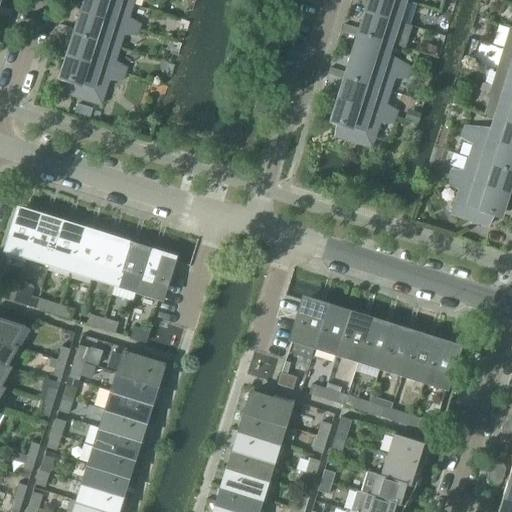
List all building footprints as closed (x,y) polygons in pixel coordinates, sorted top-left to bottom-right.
[(83,0),(79,13),(138,31),(139,25),(128,19),(132,5),(115,0),(83,0)] [(367,0),(364,12),(410,27),(412,21),(400,15),(405,1),(401,0),(367,0)] [(363,25),(361,30),(360,34),(391,44),(403,48),(410,27),(364,12),(360,24),(363,25)] [(76,25),(74,30),(76,31),(75,35),(118,49),(123,35),(136,36),(138,31),(79,13),(76,25)] [(503,44),(502,49),(511,52),(511,28),(509,28),(504,44),(503,44)] [(70,44),(65,57),(111,71),(111,72),(123,76),(126,69),(114,63),(118,49),(75,35),(76,31),(74,30),(71,38),(70,44)] [(358,30),(350,55),(408,74),(410,68),(387,56),(391,44),(360,34),(361,30),(358,30)] [(501,55),(496,71),(511,76),(511,52),(502,49),(500,55),(501,55)] [(350,55),(344,73),(347,74),(346,78),(389,92),(393,78),(407,79),(408,74),(350,55)] [(111,71),(65,57),(60,74),(58,79),(65,81),(64,94),(100,106),(108,80),(122,81),(123,76),(111,72),(111,71)] [(479,90),(488,93),(511,100),(511,76),(496,71),(491,87),(481,84),(479,90)] [(344,73),(336,99),(382,113),(382,114),(394,118),(396,112),(385,105),(389,92),(346,78),(347,74),(344,73)] [(484,115),(493,119),(511,124),(511,100),(488,93),(486,98),(489,100),(484,115)] [(382,113),(336,99),(329,122),(336,124),(334,137),(371,149),(379,123),(392,124),(394,118),(382,114),(382,113)] [(253,111),(254,112),(264,115),(268,104),(257,100),(253,111)] [(464,127),(462,133),(511,148),(511,124),(493,119),(490,130),(464,127)] [(472,145),(468,158),(511,172),(510,176),(511,176),(511,148),(462,133),(461,138),(472,145)] [(450,171),(448,177),(461,181),(461,180),(507,195),(511,178),(511,176),(510,176),(511,172),(468,158),(464,172),(450,171)] [(461,181),(448,177),(446,183),(458,190),(450,215),(487,227),(493,215),(500,218),(507,195),(461,180),(461,181)] [(4,252),(27,258),(39,218),(27,214),(17,211),(4,252)] [(27,258),(48,265),(61,225),(48,221),(43,219),(39,218),(27,258)] [(48,265),(70,272),(83,232),(69,228),(65,226),(61,225),(48,265)] [(70,272),(92,279),(105,239),(91,234),(86,233),(83,232),(70,272)] [(92,279),(113,286),(126,245),(113,241),(108,240),(105,239),(92,279)] [(113,286),(135,292),(148,252),(135,248),(131,247),(126,245),(113,286)] [(148,252),(135,292),(158,299),(171,259),(156,255),(152,253),(148,252)] [(0,293),(0,297),(14,302),(17,292),(2,287),(0,293)] [(17,292),(14,302),(28,307),(31,297),(17,292)] [(42,311),(57,316),(60,306),(45,301),(42,311)] [(292,342),(314,349),(327,308),(305,302),(305,301),(292,342)] [(60,306),(57,316),(72,320),(75,310),(60,306)] [(314,349),(336,356),(349,315),(327,308),(314,349)] [(85,325),(100,329),(103,319),(88,315),(85,325)] [(336,356),(358,363),(370,322),(349,315),(336,356)] [(0,342),(13,346),(24,327),(0,318),(0,342)] [(103,319),(100,329),(114,334),(118,324),(103,319)] [(358,363),(379,369),(392,329),(370,322),(358,363)] [(133,329),(130,339),(145,343),(148,333),(133,329)] [(379,369),(401,376),(414,336),(392,329),(379,369)] [(401,376),(423,383),(436,343),(414,336),(401,376)] [(0,365),(6,367),(7,366),(18,347),(13,346),(0,342),(0,365)] [(436,343),(423,383),(445,390),(458,349),(457,350),(436,343)] [(62,345),(57,360),(66,363),(71,348),(62,345)] [(79,346),(74,360),(84,364),(88,349),(79,346)] [(122,353),(116,373),(156,386),(162,366),(122,353)] [(66,363),(57,360),(53,374),(61,377),(66,363)] [(84,364),(74,360),(69,375),(79,378),(84,364)] [(0,387),(0,388),(1,387),(12,368),(7,366),(6,367),(0,365),(0,387)] [(116,373),(110,392),(150,404),(156,386),(116,373)] [(278,385),(292,390),(295,380),(281,375),(278,385)] [(38,400),(44,402),(53,404),(59,384),(44,379),(38,400)] [(67,383),(62,397),(72,400),(77,386),(67,383)] [(322,399),(344,406),(347,396),(340,394),(341,389),(327,384),(325,389),(322,399)] [(308,395),(322,399),(325,389),(311,385),(308,395)] [(110,392),(104,410),(145,423),(150,404),(110,392)] [(250,393),(244,414),(284,426),(291,406),(250,393)] [(72,400),(62,397),(58,411),(68,414),(72,400)] [(366,413),(380,417),(387,420),(391,404),(371,397),(369,403),(366,413)] [(351,408),(366,413),(369,403),(354,398),(351,408)] [(53,404),(44,402),(40,415),(48,418),(53,404)] [(104,410),(98,428),(139,441),(145,423),(104,410)] [(395,422),(409,427),(412,417),(398,412),(395,422)] [(244,414),(238,432),(279,445),(284,426),(244,414)] [(412,417),(409,427),(423,431),(427,421),(412,417)] [(341,418),(334,440),(345,443),(352,421),(341,418)] [(502,426),(501,428),(511,431),(511,418),(508,421),(506,422),(505,423),(503,424),(502,426)] [(55,419),(51,434),(61,437),(65,423),(55,419)] [(321,422),(317,437),(327,440),(331,426),(321,422)] [(98,428),(92,447),(133,459),(139,441),(98,428)] [(511,431),(501,428),(501,430),(501,432),(501,434),(501,436),(502,438),(506,444),(511,441),(511,431)] [(238,432),(232,450),(273,463),(279,445),(238,432)] [(61,437),(51,434),(46,448),(56,451),(61,437)] [(393,435),(387,456),(421,467),(428,446),(393,435)] [(327,440),(317,437),(312,451),(322,454),(327,440)] [(345,443),(334,440),(331,451),(341,454),(345,443)] [(31,443),(27,456),(35,459),(40,445),(31,443)] [(92,447),(87,465),(127,478),(133,459),(92,447)] [(232,450),(227,469),(267,481),(273,463),(232,450)] [(35,459),(27,456),(23,469),(31,472),(35,459)] [(44,456),(39,470),(49,474),(54,459),(44,456)] [(387,456),(380,476),(380,477),(415,488),(421,467),(387,456)] [(310,459),(305,473),(315,477),(320,462),(310,459)] [(489,470),(488,472),(503,477),(505,470),(501,461),(493,465),(491,466),(490,468),(489,470)] [(87,465),(81,483),(121,496),(127,478),(87,465)] [(227,469),(221,487),(261,500),(267,481),(227,469)] [(49,474),(39,470),(35,485),(45,488),(49,474)] [(324,470),(321,481),(332,485),(335,474),(324,470)] [(360,492),(366,494),(370,496),(404,507),(415,488),(380,477),(380,476),(366,472),(360,492)] [(503,477),(488,472),(487,474),(487,476),(487,478),(488,480),(489,481),(492,488),(501,483),(503,477)] [(315,477),(305,473),(301,488),(311,491),(315,477)] [(511,479),(508,478),(501,500),(511,503),(511,479)] [(332,485),(321,481),(318,492),(329,495),(332,485)] [(81,483),(75,502),(108,511),(116,511),(121,496),(81,483)] [(18,484),(14,497),(22,500),(27,487),(18,484)] [(221,487),(215,505),(236,511),(257,511),(261,500),(221,487)] [(357,491),(350,511),(401,511),(404,507),(370,496),(366,494),(360,492),(357,491)] [(32,493),(28,507),(38,510),(42,496),(32,493)] [(298,496),(294,510),(300,511),(304,511),(308,499),(298,496)] [(18,511),(22,500),(14,497),(10,511),(13,511),(18,511)] [(511,511),(511,503),(501,500),(496,511),(511,511)] [(108,511),(75,502),(71,511),(108,511)]
